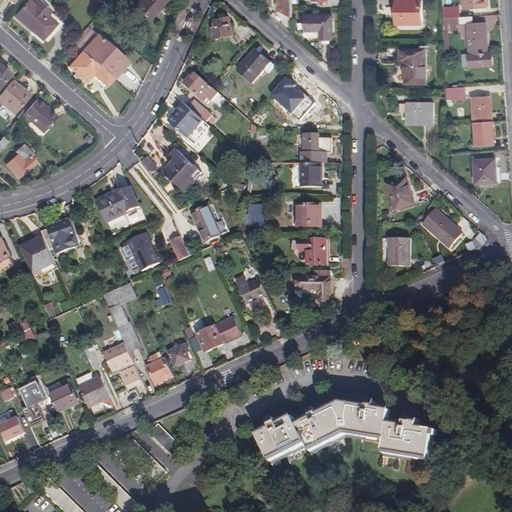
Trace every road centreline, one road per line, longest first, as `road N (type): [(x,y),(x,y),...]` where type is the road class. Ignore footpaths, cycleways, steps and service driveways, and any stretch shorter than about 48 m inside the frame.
road 1 (residential): [(0,480),(355,322)]
road 2 (residential): [(355,322),(359,107)]
road 3 (residential): [(511,238),(359,107)]
road 4 (residential): [(355,322),(511,254)]
road 5 (residential): [(359,107),(234,0)]
road 6 (tertiary): [(121,143),(147,108),(199,0)]
road 7 (residential): [(0,35),(121,143)]
road 8 (tertiary): [(0,208),(60,188),(121,143)]
